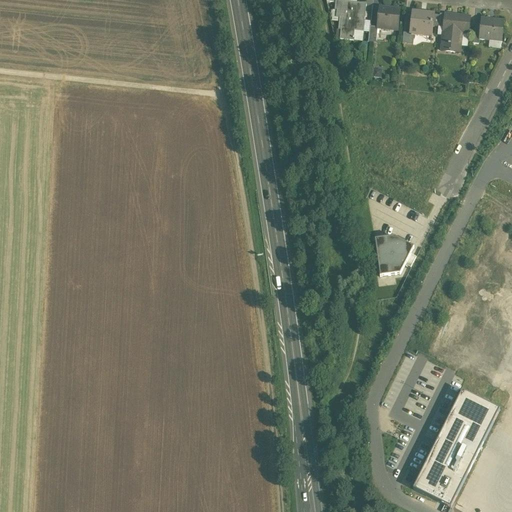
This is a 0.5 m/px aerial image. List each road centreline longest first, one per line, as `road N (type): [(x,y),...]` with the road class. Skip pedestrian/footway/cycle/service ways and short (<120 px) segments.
road 1 (track): [(283,511),(224,94),(0,72)]
road 2 (primary): [(236,0),(290,334),(309,511)]
road 3 (residential): [(447,179),(511,55)]
